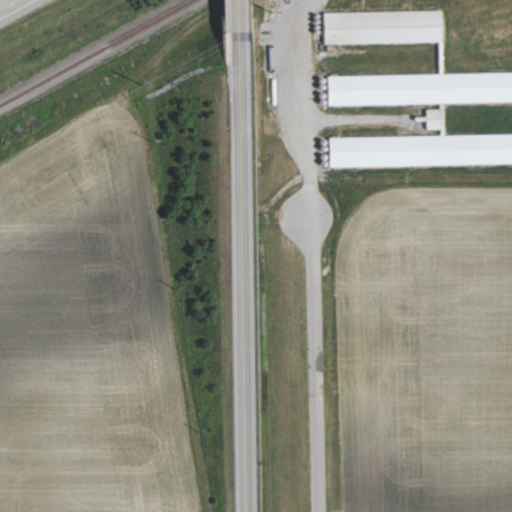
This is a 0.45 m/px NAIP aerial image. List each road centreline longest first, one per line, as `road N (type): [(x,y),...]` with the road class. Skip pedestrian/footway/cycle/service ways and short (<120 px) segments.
road 1 (tertiary): [(245,511),(246,14)]
road 2 (residential): [(314,511),(304,219)]
